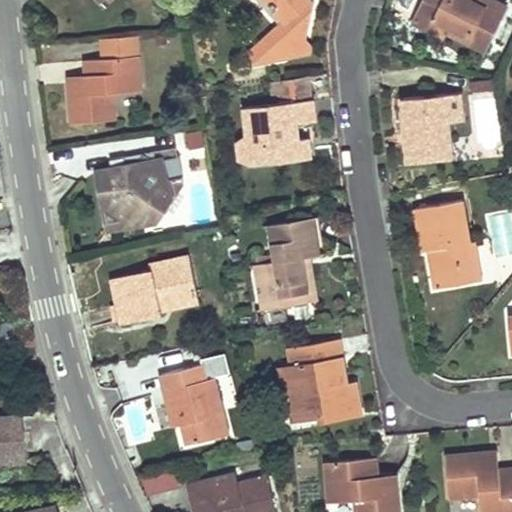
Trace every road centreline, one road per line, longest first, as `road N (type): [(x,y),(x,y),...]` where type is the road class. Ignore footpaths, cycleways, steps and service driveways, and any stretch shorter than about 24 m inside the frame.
road 1 (residential): [(129,511),(67,370),(40,256),(5,0)]
road 2 (residential): [(511,405),(438,407),(398,376),(349,50),(358,0)]
